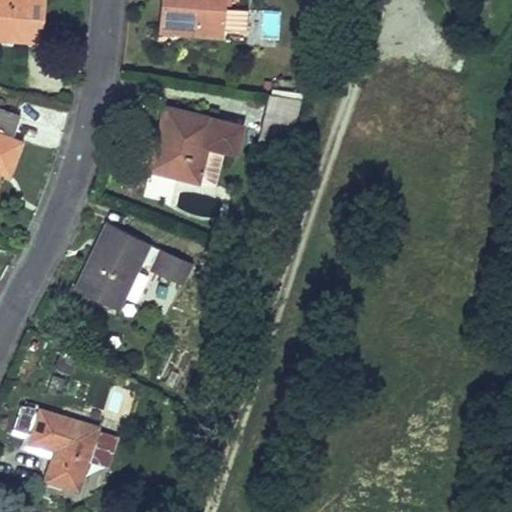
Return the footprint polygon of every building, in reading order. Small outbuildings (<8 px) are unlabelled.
[(43,0),(0,0),(0,39),(17,41),(18,28),(41,29),(43,0)] [(220,10),(221,2),(227,3),(226,0),(161,0),(159,31),(173,32),(173,27),(218,30),(243,32),(244,11),(220,10)] [(218,35),(218,30),(173,27),(173,32),(218,35)] [(17,41),(40,43),(41,29),(18,28),(17,41)] [(309,101),(270,95),(258,139),(292,150),(309,101)] [(167,136),(158,172),(198,181),(199,180),(215,184),(224,150),(235,153),(241,127),(165,108),(161,128),(172,131),(170,136),(167,136)] [(0,171),(8,174),(19,143),(11,140),(19,116),(0,109),(0,171)] [(151,170),(158,172),(167,136),(170,136),(172,131),(161,128),(151,170)] [(141,264),(149,245),(106,224),(75,289),(119,309),(125,298),(136,303),(148,277),(137,271),(141,264)] [(153,269),(161,251),(149,245),(141,264),(153,269)] [(190,265),(161,251),(153,269),(181,283),(190,265)] [(77,491),(96,428),(40,410),(30,442),(54,451),(45,482),(77,491)] [(101,430),(92,458),(108,463),(117,435),(101,430)]
